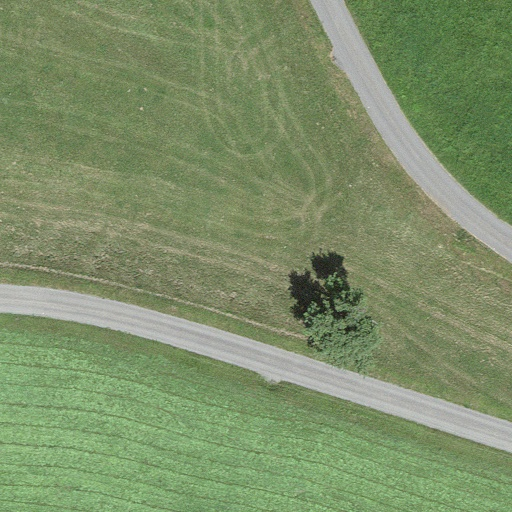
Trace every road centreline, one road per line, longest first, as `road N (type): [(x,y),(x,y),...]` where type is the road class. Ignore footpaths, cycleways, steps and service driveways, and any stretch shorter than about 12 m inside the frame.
road 1 (unclassified): [(511,442),(85,314),(0,308)]
road 2 (unclassified): [(334,0),(404,136),(489,231),(511,244)]
